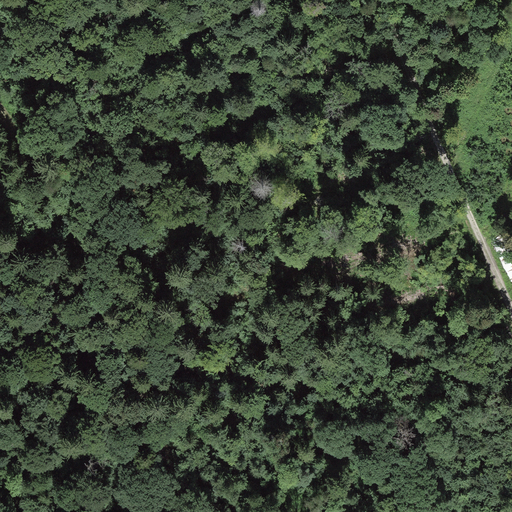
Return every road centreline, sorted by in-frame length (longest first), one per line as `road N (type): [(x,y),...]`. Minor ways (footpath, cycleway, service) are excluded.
road 1 (track): [(185,511),(68,225),(0,111)]
road 2 (track): [(511,297),(376,0)]
